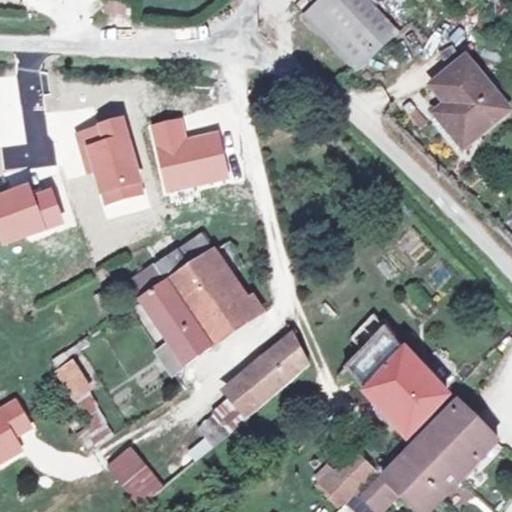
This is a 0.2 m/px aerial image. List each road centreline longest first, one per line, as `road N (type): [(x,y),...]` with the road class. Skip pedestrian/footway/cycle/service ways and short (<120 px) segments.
road 1 (unclassified): [(511,271),(338,97),(221,47)]
road 2 (unclassified): [(221,47),(0,38)]
